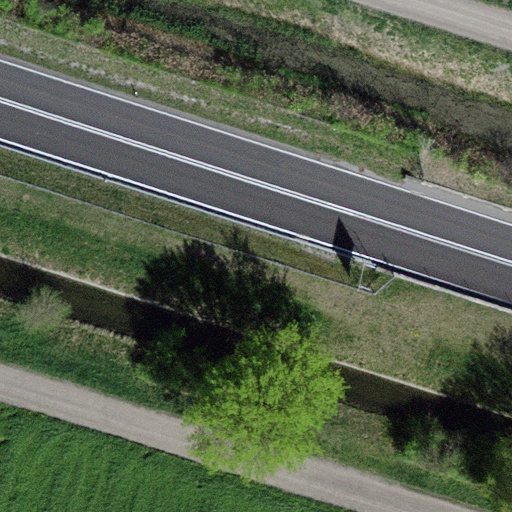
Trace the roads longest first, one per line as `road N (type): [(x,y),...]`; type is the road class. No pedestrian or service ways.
road 1 (trunk): [(511,264),(0,99)]
road 2 (track): [(419,511),(0,381)]
